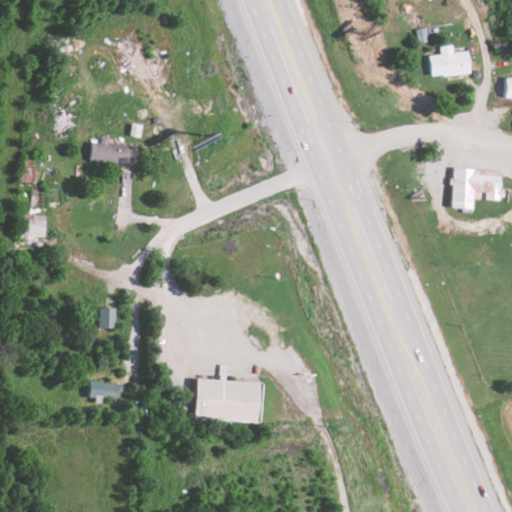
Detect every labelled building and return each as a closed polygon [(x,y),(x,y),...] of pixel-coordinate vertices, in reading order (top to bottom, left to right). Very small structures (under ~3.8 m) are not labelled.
[(467,73),(465,51),(450,53),(449,45),(436,46),(437,54),(426,56),(428,77),(467,73)] [(511,78),(502,78),(501,98),(511,98),(511,78)] [(88,140),(86,161),(132,165),(134,145),(88,140)] [(497,170),(449,168),(447,208),(468,209),(469,192),(482,193),(481,199),(495,200),(497,170)] [(16,237),(43,237),(43,215),(17,214),(16,237)] [(95,328),(112,329),(112,308),(96,308),(95,328)] [(192,379),(190,420),(254,423),(256,383),(222,381),(223,369),(218,368),(218,380),(192,379)] [(99,401),(99,398),(120,399),(120,383),(86,382),(85,400),(99,401)]
